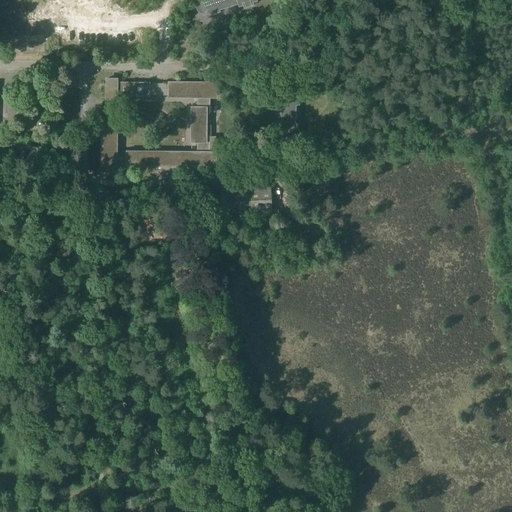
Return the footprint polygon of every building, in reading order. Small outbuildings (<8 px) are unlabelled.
[(197,10),(200,13),(203,13),(203,14),(210,12),(210,15),(220,12),(219,9),(238,4),(239,7),(243,5),(244,8),(254,5),(253,2),(258,1),(257,0),(198,0),(197,2),(196,6),(197,10)] [(116,82),(116,78),(106,78),(106,98),(116,98),(116,95),(150,95),(150,82),(116,82)] [(216,96),(216,82),(169,82),(169,96),(197,96),(197,107),(192,107),(192,140),(197,140),(197,152),(127,152),(127,157),(115,157),(115,119),(102,119),(102,174),(114,174),(114,175),(118,175),(118,169),(136,169),(136,165),(210,165),(210,172),(215,172),(215,152),(209,152),(209,135),(205,135),(205,113),(210,113),(210,96),(216,96)] [(298,103),(298,98),(295,98),(295,93),(283,93),(282,133),(294,134),(294,129),(297,129),(297,123),(294,123),(295,103),(298,103)] [(223,213),(224,213),(271,211),(270,187),(221,189),(223,213)]
